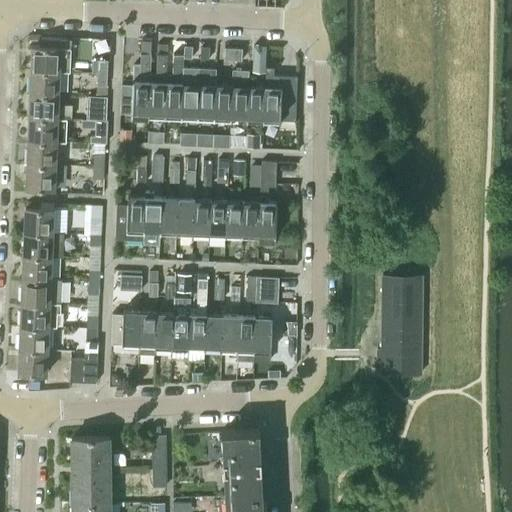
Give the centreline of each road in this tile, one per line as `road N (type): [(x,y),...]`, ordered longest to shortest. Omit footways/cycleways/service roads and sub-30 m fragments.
road 1 (residential): [(310,22),(321,62),(317,369),(306,389),(279,401)]
road 2 (residential): [(49,11),(310,22)]
road 3 (residential): [(29,410),(279,401)]
